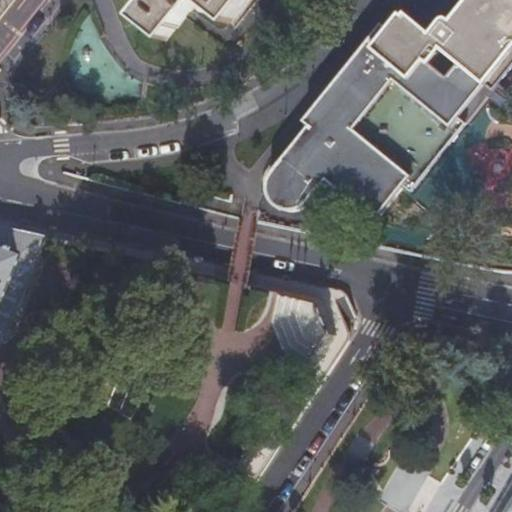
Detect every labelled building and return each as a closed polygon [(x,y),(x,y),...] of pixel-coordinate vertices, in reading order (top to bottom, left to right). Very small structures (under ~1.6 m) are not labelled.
[(151,0),(138,17),(167,40),(190,12),(197,2),(199,0),(207,0),(218,8),(215,11),(217,13),(232,24),(250,0),(151,0)] [(215,16),(217,13),(215,11),(218,8),(207,0),(199,0),(197,2),(215,16)] [(511,0),(468,0),(453,20),(450,18),(448,17),(446,18),(444,18),(443,19),(442,20),(438,24),(434,21),(432,24),(417,12),(419,9),(417,8),(415,6),(410,12),(408,11),(405,14),(402,11),(390,26),(384,22),(305,121),(311,125),(275,170),(273,174),(271,178),(270,183),(269,188),(270,192),(271,197),(273,201),(275,203),(279,207),(282,209),(286,211),(290,212),(294,212),(299,212),(303,211),(307,210),(311,207),(314,204),(315,203),(332,181),(382,221),(410,187),(417,193),(473,123),(494,98),(506,82),(511,74),(511,0)] [(419,4),(417,8),(419,9),(417,12),(432,24),(434,21),(438,24),(442,20),(419,4)] [(511,86),(506,82),(494,98),(511,112),(511,86)] [(0,288),(11,262),(13,255),(0,250),(0,288)]
